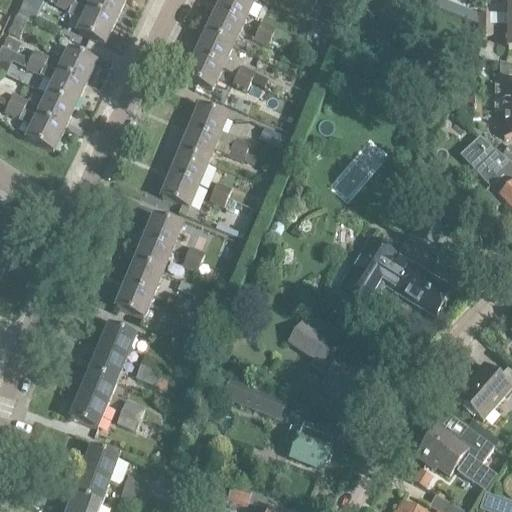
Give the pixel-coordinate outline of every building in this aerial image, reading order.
[(59,0),(56,8),(55,9),(70,16),(75,7),(60,0),(59,0)] [(117,0),(94,0),(88,14),(115,26),(126,4),(117,0)] [(244,0),(223,0),(217,14),(244,27),(254,5),(244,0)] [(297,0),(273,0),(271,5),(294,15),(300,1),(297,0)] [(323,7),(318,18),(335,26),(340,15),(323,7)] [(115,26),(88,14),(78,36),(105,49),(115,26)] [(244,27),(217,14),(206,37),(233,50),(244,27)] [(493,19),(480,18),(479,27),(493,27),(493,19)] [(276,33),(276,32),(262,25),(258,34),(272,41),(276,33)] [(332,33),(311,25),(306,38),(326,47),(332,33)] [(493,27),(479,27),(479,36),(493,36),(493,27)] [(272,41),(258,34),(253,43),(268,50),(272,41)] [(233,50),(206,37),(195,60),(223,72),(236,79),(241,70),(227,63),(233,50)] [(7,41),(3,51),(17,58),(22,47),(7,41)] [(35,53),(30,63),(45,70),(49,60),(35,53)] [(58,76),(85,89),(96,67),(69,54),(58,76)] [(223,72),(195,60),(185,82),(212,95),(223,72)] [(26,72),(25,73),(40,80),(41,78),(45,70),(30,63),(26,72)] [(45,70),(41,78),(54,85),(48,99),(75,111),(85,89),(58,76),(45,70)] [(241,70),(236,79),(251,86),(255,77),(241,70)] [(255,77),(251,86),(263,92),(267,83),(255,77)] [(418,78),(410,102),(440,113),(449,89),(418,78)] [(236,79),(232,88),(247,95),(251,86),(236,79)] [(463,83),(463,101),(475,101),(475,83),(463,83)] [(24,114),(28,104),(13,97),(9,107),(24,114)] [(75,111),(48,99),(37,121),(64,134),(75,111)] [(458,101),(457,110),(468,110),(468,112),(480,112),(480,116),(481,116),(481,102),(475,101),(463,101),(458,101)] [(24,114),(9,107),(4,117),(13,121),(19,124),(24,114)] [(199,110),(190,133),(218,145),(221,136),(227,122),(199,110)] [(457,110),(457,123),(463,128),(469,132),(469,122),(481,122),(481,116),(480,116),(480,112),(468,112),(468,110),(457,110)] [(64,134),(37,121),(26,144),(53,156),(64,134)] [(260,143),(270,148),(281,153),(286,141),(265,132),(260,143)] [(218,145),(190,133),(180,156),(208,167),(214,154),(228,159),(232,150),(218,145)] [(511,167),(479,141),(461,159),(490,192),(483,198),(496,213),(503,206),(511,215),(511,167)] [(250,148),(235,142),(232,150),(247,157),(250,148)] [(503,159),(511,165),(511,166),(511,150),(511,149),(503,159)] [(232,150),(228,159),(230,160),(243,166),(243,165),(247,157),(232,150)] [(180,156),(171,179),(199,190),(208,167),(180,156)] [(420,163),(404,181),(450,220),(465,202),(420,163)] [(199,190),(171,179),(161,202),(189,213),(199,190)] [(217,187),(213,196),(228,202),(232,193),(217,187)] [(228,202),(213,196),(209,205),(224,211),(228,202)] [(255,214),(241,208),(232,233),(245,238),(255,214)] [(154,220),(145,243),(172,254),(181,231),(154,220)] [(443,234),(434,228),(422,221),(410,240),(431,253),(443,234)] [(0,232),(0,267),(16,244),(0,232)] [(451,293),(413,270),(397,260),(398,259),(370,241),(339,292),(358,304),(359,303),(372,312),(385,291),(397,298),(434,321),(451,293)] [(172,254),(145,243),(135,266),(162,277),(172,255),(172,254)] [(190,251),(186,260),(201,266),(205,257),(190,251)] [(201,266),(186,260),(182,270),(197,276),(201,266)] [(135,266),(126,289),(153,300),(162,277),(135,266)] [(198,299),(200,293),(181,285),(177,294),(197,302),(198,299)] [(153,300),(126,289),(116,311),(143,323),(153,300)] [(171,296),(167,305),(182,312),(186,302),(171,296)] [(182,312),(167,305),(163,315),(178,321),(182,312)] [(341,359),(338,365),(329,359),(337,349),(302,325),(287,347),(313,365),(310,369),(326,380),(327,378),(328,378),(320,391),(338,403),(344,393),(366,408),(381,386),(341,359)] [(176,328),(171,341),(183,345),(188,333),(179,329),(176,328)] [(100,353),(126,364),(136,341),(109,330),(100,353)] [(100,353),(90,376),(116,387),(126,364),(100,353)] [(140,370),(159,378),(164,366),(145,358),(140,370)] [(483,424),(511,392),(484,368),(474,380),(476,382),(458,402),(483,424)] [(159,378),(140,370),(135,382),(155,390),(159,378)] [(90,376),(81,399),(107,410),(116,387),(90,376)] [(222,402),(280,425),(288,406),(230,383),(222,402)] [(107,410),(81,399),(71,422),(97,433),(107,410)] [(145,412),(126,404),(122,416),(140,424),(145,412)] [(140,424),(122,416),(117,428),(135,436),(140,424)] [(195,425),(184,456),(204,463),(215,432),(195,425)] [(290,431),(284,448),(289,450),(286,459),(291,461),(323,473),(325,468),(329,468),(332,462),(328,458),(333,447),(320,443),(323,435),(305,428),(304,432),(294,428),(292,431),(290,431)] [(438,430),(416,460),(435,473),(436,471),(449,480),(454,472),(457,469),(459,471),(457,474),(457,475),(473,486),(484,470),(482,468),(494,451),(493,450),(469,433),(468,432),(461,442),(459,445),(450,439),(438,430)] [(82,476),(110,486),(118,462),(91,452),(82,476)] [(413,486),(426,493),(433,481),(420,473),(413,486)] [(207,482),(183,474),(177,494),(200,502),(207,482)] [(82,476),(74,499),(101,509),(110,486),(82,476)] [(144,498),(148,486),(128,479),(124,491),(144,498)] [(207,482),(200,502),(227,510),(228,506),(228,505),(247,511),(251,498),(233,492),(233,490),(207,482)] [(144,498),(124,491),(120,503),(139,510),(144,498)] [(485,497),(479,511),(511,511),(511,506),(493,500),(492,500),(485,497)] [(100,511),(101,509),(74,499),(68,511),(100,511)] [(458,511),(435,499),(430,510),(432,511),(458,511)]
